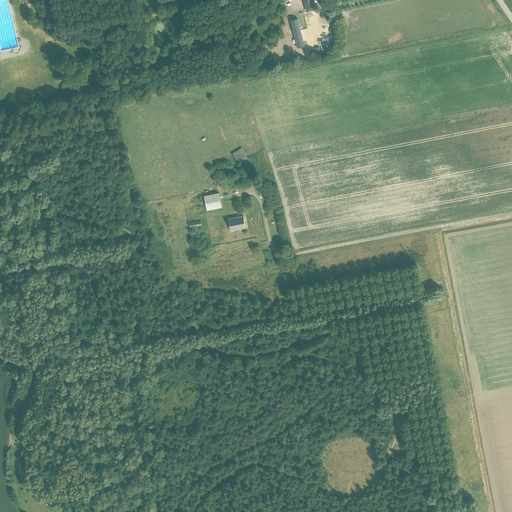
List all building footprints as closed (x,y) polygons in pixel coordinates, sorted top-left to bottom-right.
[(303,0),(307,11),(315,9),(312,0),(303,0)] [(309,18),(311,31),(316,30),(315,24),(319,24),(318,17),(309,18)] [(298,19),(291,21),(295,37),(297,37),(299,45),(304,44),(304,46),(305,45),(301,28),(299,23),(298,19)] [(232,154),(238,163),(248,157),(242,148),(232,154)] [(216,176),(218,187),(246,182),(245,176),(243,176),(242,171),(216,176)] [(204,196),(207,210),(222,207),(219,193),(204,196)] [(229,218),(231,231),(246,228),(244,215),(229,218)]
